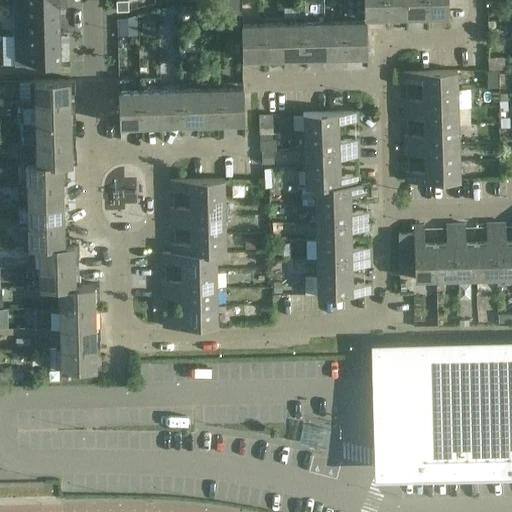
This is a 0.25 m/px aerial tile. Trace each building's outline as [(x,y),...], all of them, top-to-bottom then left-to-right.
[(128,0),(116,0),(117,11),(129,10),(128,0)] [(323,0),(303,0),(304,16),(305,56),(313,55),(313,60),(325,59),(324,15),(323,0)] [(344,0),(345,15),(346,54),(354,54),(354,59),(367,59),(366,20),(366,14),(365,14),(364,0),(344,0)] [(364,0),(365,14),(366,14),(366,20),(378,20),(378,15),(386,15),(385,0),(364,0)] [(405,0),(385,0),(386,15),(394,15),(394,19),(406,19),(405,0)] [(426,0),(405,0),(406,19),(418,19),(418,14),(427,14),(426,0)] [(426,0),(427,14),(435,14),(435,18),(448,18),(447,0),(426,0)] [(14,35),(59,34),(58,6),(58,5),(14,6),(14,35)] [(345,15),(324,15),(325,59),(337,59),(337,55),(346,54),(345,15)] [(264,57),(263,16),(243,17),(244,62),(256,62),(256,57),(264,57)] [(283,16),(263,16),(264,57),(272,57),(272,61),(284,61),(283,16)] [(304,16),(283,16),(284,61),(296,60),(296,56),(305,56),(304,16)] [(59,42),(59,34),(14,35),(15,54),(15,64),(59,63),(59,42)] [(477,55),(478,69),(488,68),(487,54),(477,55)] [(422,81),(422,89),(458,88),(457,70),(402,71),(403,81),(422,81)] [(34,81),(35,101),(71,100),(70,92),(75,92),(74,79),(70,79),(31,80),(31,81),(34,81)] [(403,99),(403,108),(458,106),(458,88),(422,89),(422,98),(403,99)] [(223,95),(202,96),(203,126),(215,126),(215,122),(224,122),(223,95)] [(244,95),(223,95),(224,122),(232,121),(232,125),(245,125),(244,95)] [(202,96),(182,97),(183,123),(191,123),(191,127),(203,126),(202,96)] [(162,97),(141,98),(142,124),(151,124),(151,128),(163,128),(162,97)] [(182,97),(162,97),(163,128),(174,127),(174,123),(183,123),(182,97)] [(142,124),(141,98),(120,99),(121,129),(134,129),(134,125),(142,124)] [(35,101),(35,122),(76,121),(75,109),(71,109),(71,100),(35,101)] [(423,116),(423,125),(459,124),(458,106),(403,108),(404,117),(423,116)] [(303,112),(303,131),(339,130),(339,121),(358,120),(357,110),(303,112)] [(35,122),(36,143),(72,142),(71,133),(76,133),(76,121),(35,122)] [(404,135),(404,144),(459,142),(459,124),(423,125),(423,134),(404,135)] [(303,131),(304,148),(359,147),(359,138),(339,139),(339,130),(303,131)] [(27,163),(36,163),(36,164),(77,163),(77,150),(72,150),(72,142),(36,143),(26,143),(27,163)] [(424,152),(424,161),(460,160),(459,142),(404,144),(405,153),(424,152)] [(304,148),(305,167),(340,166),(340,157),(359,156),(359,147),(304,148)] [(460,160),(424,161),(425,170),(405,171),(405,180),(412,180),(422,180),(432,180),(441,180),(451,179),(460,179),(460,160)] [(22,163),(23,185),(64,184),(64,175),(68,175),(68,163),(36,164),(36,163),(27,163),(22,163)] [(305,186),(315,185),(315,184),(360,183),(360,174),(340,175),(340,166),(305,167),(305,186)] [(190,190),(190,199),(225,198),(225,179),(170,181),(170,190),(190,190)] [(315,185),(315,203),(351,202),(351,193),(370,193),(370,183),(360,183),(315,184),(315,185)] [(23,185),(23,205),(69,204),(68,192),(64,192),(64,184),(23,185)] [(171,208),(171,217),(225,216),(225,198),(190,199),(190,207),(171,208)] [(315,203),(316,221),(370,220),(370,211),(351,211),(351,202),(315,203)] [(19,226),(24,225),(65,224),(64,216),(69,216),(69,204),(23,205),(19,205),(19,226)] [(190,226),(191,235),(225,234),(225,216),(171,217),(171,227),(190,226)] [(316,221),(316,239),(352,238),(351,229),(371,229),(370,220),(316,221)] [(487,242),(476,242),(477,278),(497,277),(496,222),(487,223),(487,242)] [(505,222),(496,222),(497,277),(511,277),(511,241),(506,241),(505,222)] [(446,243),(435,243),(436,279),(457,279),(455,223),(446,224),(446,243)] [(464,223),(455,223),(457,279),(477,278),(476,242),(465,243),(464,223)] [(24,246),(34,246),(34,245),(69,244),(69,232),(65,233),(65,224),(24,225),(24,246)] [(415,265),(415,280),(436,279),(435,243),(424,243),(424,224),(414,225),(414,232),(398,233),(399,257),(399,265),(415,265)] [(172,244),(172,252),(216,251),(216,252),(226,252),(225,234),(191,235),(191,244),(172,244)] [(316,239),(316,257),(371,256),(371,246),(352,247),(352,238),(316,239)] [(34,246),(34,266),(76,265),(75,257),(80,257),(79,244),(69,244),(34,245),(34,246)] [(182,262),(182,271),(217,270),(216,252),(216,251),(172,252),(162,253),(162,262),(182,262)] [(316,257),(317,275),(352,274),(352,265),(371,265),(371,256),(316,257)] [(35,287),(54,287),(54,285),(80,285),(80,273),(76,273),(76,265),(34,266),(35,287)] [(163,280),(163,290),(217,288),(217,270),(182,271),(182,280),(163,280)] [(352,274),(317,275),(317,294),(372,292),(372,282),(353,283),(352,274)] [(54,287),(55,307),(95,306),(95,298),(100,297),(99,285),(80,285),(54,285),(54,287)] [(182,298),(183,307),(218,306),(217,288),(163,290),(163,299),(182,298)] [(55,307),(55,327),(100,326),(100,314),(96,314),(95,306),(55,307)] [(218,306),(183,307),(183,316),(163,316),(164,326),(218,325),(218,306)] [(55,327),(55,346),(56,348),(96,347),(96,338),(101,338),(100,326),(55,327)] [(410,468),(410,475),(511,472),(511,339),(500,340),(495,340),(421,342),(416,342),(415,342),(371,343),(371,346),(379,345),(382,455),(397,468),(410,468)] [(56,348),(55,346),(49,346),(50,368),(61,368),(61,380),(97,379),(97,371),(97,367),(101,367),(101,355),(97,355),(96,347),(56,348)]
